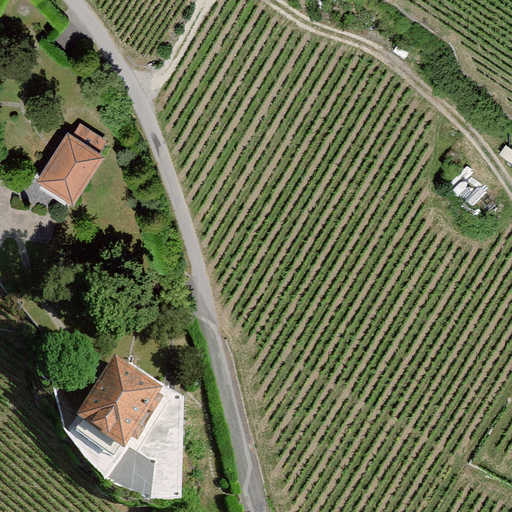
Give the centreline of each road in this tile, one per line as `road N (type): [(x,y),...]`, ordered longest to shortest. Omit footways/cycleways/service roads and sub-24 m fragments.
road 1 (unclassified): [(67,0),(136,97),(186,215),(235,380),(261,511)]
road 2 (track): [(274,0),(399,62),(463,119),(511,186)]
road 3 (track): [(140,108),(207,0)]
